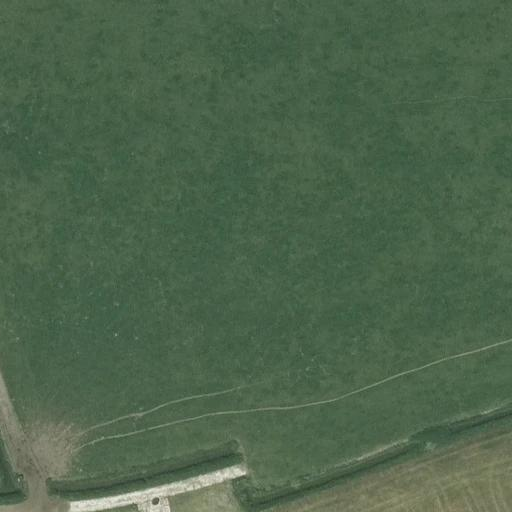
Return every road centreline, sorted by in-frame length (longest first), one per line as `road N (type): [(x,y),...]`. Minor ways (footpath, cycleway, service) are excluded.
road 1 (track): [(241,469),(149,494),(6,511)]
road 2 (track): [(32,509),(29,464),(0,392)]
